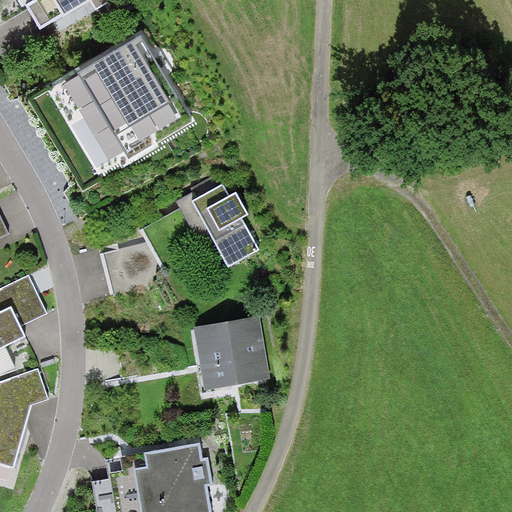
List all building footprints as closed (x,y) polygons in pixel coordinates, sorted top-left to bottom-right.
[(26,0),(24,1),(41,30),(91,0),(26,0)] [(191,124),(140,43),(86,76),(80,67),(28,99),(83,190),(191,124)] [(188,203),(226,271),(262,251),(224,183),(188,203)] [(30,276),(0,289),(0,350),(28,338),(21,324),(46,312),(30,276)] [(193,327),(205,392),(271,380),(260,315),(193,327)] [(51,398),(40,367),(0,379),(0,463),(13,466),(32,404),(51,398)] [(211,511),(207,485),(211,485),(207,461),(202,462),(200,444),(191,445),(163,450),(126,455),(126,458),(106,461),(114,511),(211,511)]
